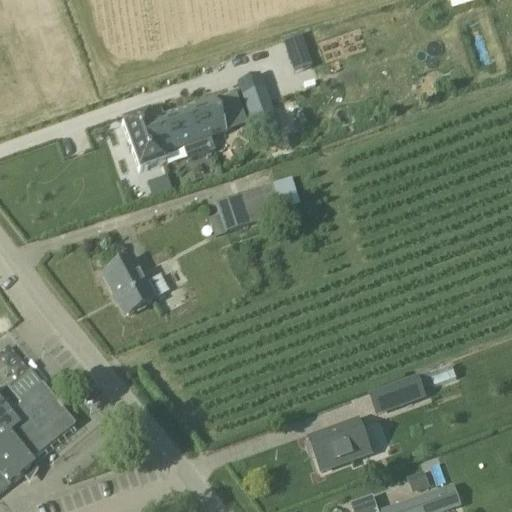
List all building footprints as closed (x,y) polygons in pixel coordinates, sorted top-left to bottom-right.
[(258,78),(236,85),(242,101),(264,93),(258,78)] [(264,93),(242,101),(247,116),(269,108),(264,93)] [(121,124),(138,174),(165,165),(162,159),(226,138),(213,102),(158,120),(155,113),(121,124)] [(269,108),(247,116),(255,138),(277,130),(269,108)] [(166,179),(156,182),(161,197),(171,194),(166,179)] [(250,227),(249,223),(297,208),(289,181),(214,205),(224,236),(250,227)] [(154,304),(153,302),(168,294),(159,278),(145,286),(131,260),(100,277),(123,320),(154,304)] [(418,380),(387,391),(394,410),(425,399),(418,380)] [(74,429),(56,407),(40,388),(19,405),(7,389),(0,394),(0,496),(21,479),(28,488),(37,474),(29,465),(74,429)] [(359,423),(309,441),(321,474),(371,456),(359,423)] [(424,476),(413,480),(418,493),(429,490),(424,476)] [(352,511),(443,511),(437,494),(386,511),(377,511),(373,499),(350,507),(352,511)]
